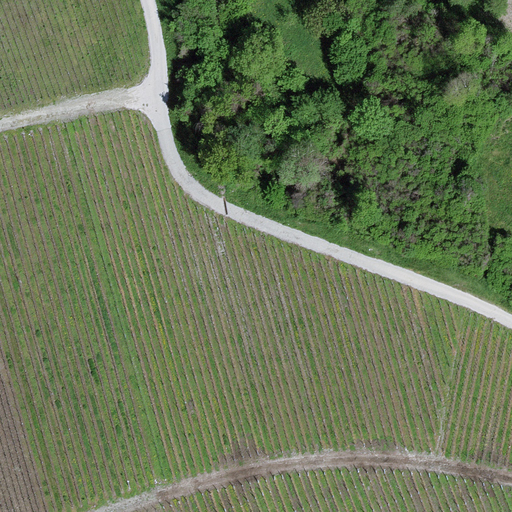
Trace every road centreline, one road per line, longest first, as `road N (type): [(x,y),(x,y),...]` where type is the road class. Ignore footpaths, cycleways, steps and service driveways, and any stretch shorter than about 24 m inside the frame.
road 1 (track): [(511,320),(274,230),(189,187),(158,88)]
road 2 (track): [(511,481),(326,458),(109,511)]
road 3 (track): [(158,88),(0,127)]
